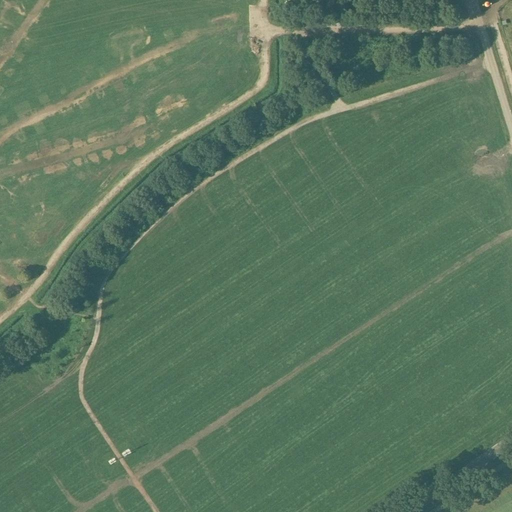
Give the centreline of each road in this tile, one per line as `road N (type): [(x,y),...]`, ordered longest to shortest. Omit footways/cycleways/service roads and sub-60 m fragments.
road 1 (unknown): [(339,101),(353,106),(493,63)]
road 2 (unclassified): [(511,123),(474,0)]
road 3 (secondary): [(408,511),(511,441)]
